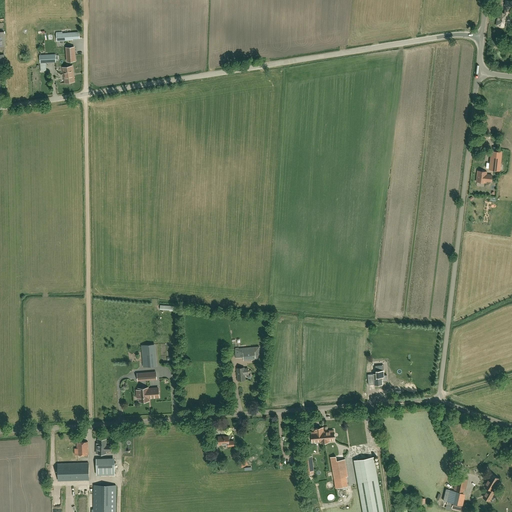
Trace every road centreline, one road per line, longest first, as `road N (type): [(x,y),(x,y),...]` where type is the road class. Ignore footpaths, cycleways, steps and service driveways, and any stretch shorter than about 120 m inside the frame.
road 1 (unclassified): [(0,432),(438,400)]
road 2 (unclassified): [(85,94),(482,36)]
road 3 (track): [(90,426),(85,94)]
road 4 (unclassified): [(438,400),(478,73)]
